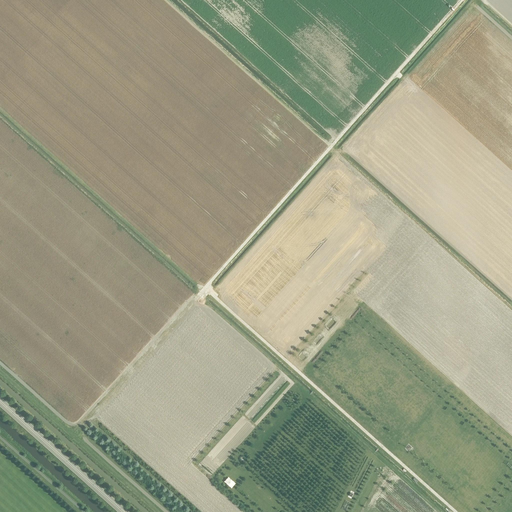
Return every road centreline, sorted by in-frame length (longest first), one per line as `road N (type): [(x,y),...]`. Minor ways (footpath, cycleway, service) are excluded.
road 1 (track): [(170,0),(511,308)]
road 2 (track): [(205,288),(462,0)]
road 3 (track): [(455,511),(316,387)]
road 4 (track): [(88,418),(205,288)]
road 5 (secondary): [(122,511),(0,402)]
road 6 (track): [(316,387),(205,288)]
